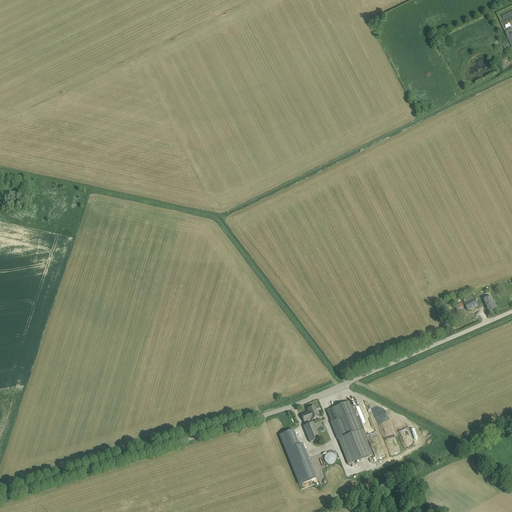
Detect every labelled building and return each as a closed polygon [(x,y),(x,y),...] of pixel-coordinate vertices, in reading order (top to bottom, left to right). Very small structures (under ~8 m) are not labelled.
[(478,306),(472,292),(461,297),(463,302),(455,306),(456,310),(465,306),(467,311),(478,306)] [(492,297),(484,301),(490,314),(498,310),(492,297)] [(332,410),(328,411),(332,422),(331,422),(338,440),(340,439),(350,465),(374,455),(363,430),(351,401),(332,409),(332,410)] [(304,422),(311,419),(311,421),(319,417),(314,406),(307,410),(308,413),(307,414),(307,413),(301,416),(304,422)] [(313,422),(304,426),(310,443),(320,439),(313,422)] [(300,446),(293,431),(280,437),(300,485),(317,479),(303,445),(300,446)] [(336,460),(336,459),(336,458),(335,457),(334,456),(333,455),(331,455),(330,455),(328,456),(327,457),(326,459),(326,461),(327,462),(327,463),(329,464),(331,464),(333,464),(334,463),(335,462),(336,461),(336,460)]
